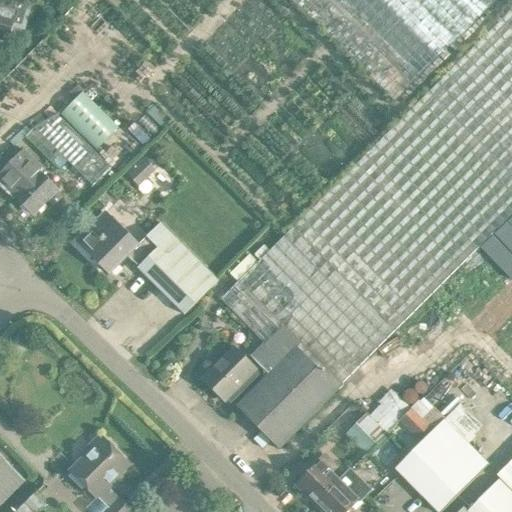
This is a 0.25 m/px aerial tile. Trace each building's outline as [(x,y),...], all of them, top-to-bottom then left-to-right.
[(0,0),(0,38),(9,41),(14,22),(16,17),(23,19),(29,0),(26,0),(0,0)] [(292,0),(395,103),(497,0),(292,0)] [(511,214),(511,9),(398,124),(241,280),(221,300),(255,334),(266,345),(251,359),(268,376),(236,408),(279,451),(343,387),(341,385),(350,376),(511,214)] [(92,187),(111,168),(60,118),(42,136),(34,128),(25,138),(51,163),(59,154),(92,187)] [(9,192),(34,216),(58,191),(39,172),(42,168),(23,150),(0,173),(0,187),(7,194),(9,192)] [(110,274),(129,255),(138,246),(106,213),(77,242),(110,274)] [(138,269),(185,315),(219,282),(161,224),(129,255),(141,266),(138,269)] [(232,401),(233,402),(260,375),(234,349),(233,349),(234,350),(217,368),(212,368),(206,374),(206,378),(205,380),(204,379),(203,380),(225,402),(226,401),(225,400),(228,396),(233,401),(232,401)] [(345,436),(366,456),(387,435),(366,414),(346,435),(345,436)] [(395,470),(436,511),(442,511),(488,466),(443,421),(395,470)] [(132,511),(120,499),(120,500),(107,487),(129,465),(114,450),(114,447),(109,442),(106,442),(103,440),(101,443),(98,440),(82,455),(85,458),(71,472),(96,498),(97,497),(110,510),(107,511),(132,511)] [(296,485),(315,504),(338,480),(331,474),(337,468),(325,456),(296,485)] [(0,505),(24,482),(0,457),(0,505)] [(511,511),(511,460),(497,476),(499,479),(467,511),(466,511),(463,509),(460,511),(511,511)] [(350,468),(338,480),(315,504),(323,511),(348,511),(372,489),(350,468)]
